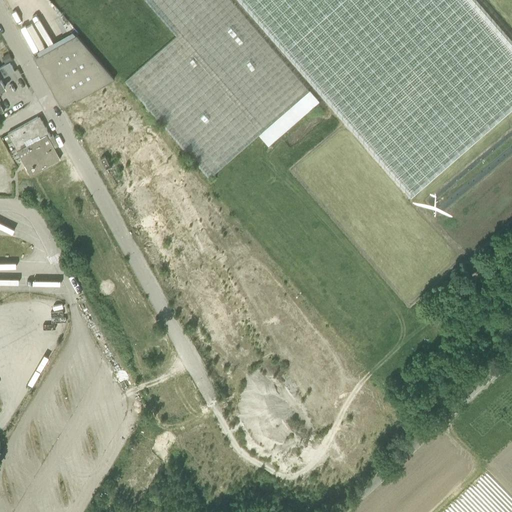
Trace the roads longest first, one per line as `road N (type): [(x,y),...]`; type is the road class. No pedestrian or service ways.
road 1 (unclassified): [(214,406),(0,15)]
road 2 (unclassified): [(338,511),(511,350)]
